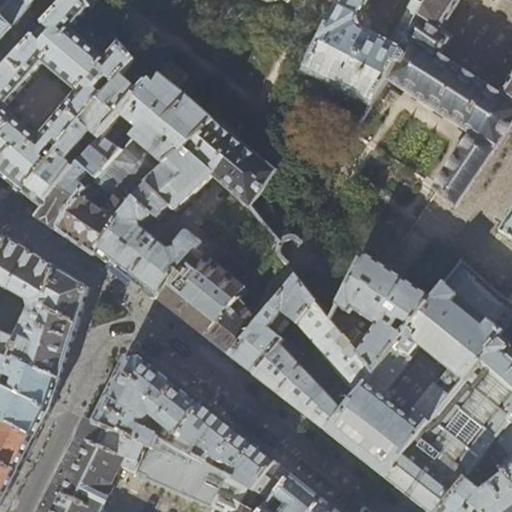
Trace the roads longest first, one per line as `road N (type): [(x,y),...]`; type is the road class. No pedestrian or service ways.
road 1 (residential): [(382,511),(151,320)]
road 2 (residential): [(151,320),(112,335),(23,511)]
